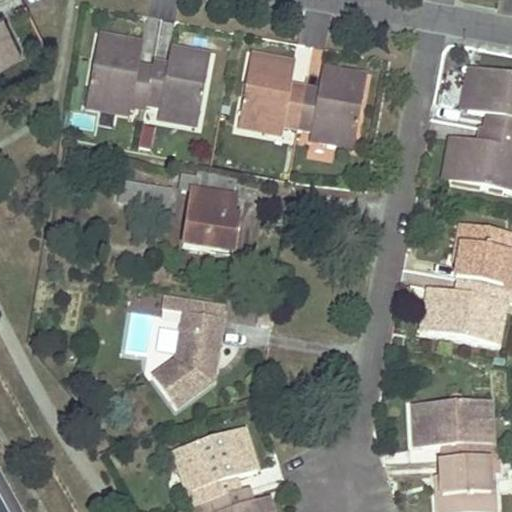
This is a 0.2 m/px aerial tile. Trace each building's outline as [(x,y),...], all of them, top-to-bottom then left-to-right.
[(0,66),(22,55),(2,15),(0,16),(0,66)] [(98,35),(85,101),(130,110),(131,107),(146,110),(145,105),(151,76),(137,73),(139,63),(142,43),(98,35)] [(158,114),(198,121),(210,56),(170,48),(167,62),(165,73),(152,70),(151,76),(145,105),(159,108),(158,114)] [(249,56),(238,123),(284,131),(284,128),(297,130),(304,95),(289,93),(291,83),(294,63),(249,56)] [(167,62),(154,60),(153,66),(152,70),(165,73),(167,62)] [(153,66),(139,63),(137,73),(151,76),(152,70),(153,66)] [(308,137),(354,144),(366,76),(321,68),(318,88),(316,97),(304,95),(297,130),(309,132),(308,137)] [(475,70),(467,68),(459,112),(468,113),(475,70)] [(490,130),(511,133),(511,76),(475,70),(468,113),(483,115),(494,117),(490,130)] [(305,86),(291,83),(289,93),(304,95),(305,86)] [(318,88),(305,86),(304,95),(316,97),(318,88)] [(130,110),(85,101),(84,110),(129,119),(130,110)] [(94,116),(73,113),(70,128),(92,132),(94,116)] [(198,121),(158,114),(156,123),(196,130),(198,121)] [(494,117),(483,115),(481,128),(490,130),(494,117)] [(284,131),(238,123),(236,130),(282,138),(284,131)] [(152,150),(156,128),(145,125),(141,148),(152,150)] [(481,128),(477,127),(474,141),(488,145),(490,130),(481,128)] [(456,138),(448,184),(511,193),(511,133),(490,130),(488,145),(474,141),(456,138)] [(354,144),(308,137),(307,144),(353,152),(354,144)] [(456,138),(448,137),(440,183),(448,184),(456,138)] [(207,164),(208,147),(154,144),(154,150),(172,151),(172,163),(207,164)] [(175,180),(122,171),(121,180),(173,189),(191,192),(196,193),(199,178),(176,174),(175,180)] [(182,246),(230,254),(237,217),(230,216),(234,194),(237,178),(200,172),(199,178),(196,193),(191,192),(182,246)] [(117,203),(169,212),(173,189),(121,180),(117,203)] [(464,225),(457,224),(451,265),(456,266),(464,225)] [(456,266),(454,279),(455,280),(466,282),(500,288),(511,233),(464,225),(456,266)] [(511,271),(511,232),(511,233),(500,288),(503,289),(509,290),(511,271)] [(466,282),(455,280),(452,292),(464,295),(466,282)] [(426,332),(497,345),(505,302),(501,301),(503,289),(500,288),(466,282),(464,295),(452,292),(433,289),(426,332)] [(433,289),(426,287),(418,331),(426,332),(433,289)] [(176,359),(152,376),(175,409),(213,381),(224,305),(184,300),(176,359)] [(150,318),(132,315),(127,351),(145,354),(150,318)] [(464,463),(490,462),(500,461),(499,458),(499,448),(495,448),(493,404),(454,406),(410,408),(412,452),(440,451),(440,457),(440,464),(464,463)] [(191,493),(197,491),(200,503),(206,501),(230,493),(228,481),(238,478),(256,473),(242,430),(178,451),(191,493)] [(178,451),(170,453),(187,507),(191,506),(200,503),(197,491),(191,493),(178,451)] [(435,511),(496,511),(495,476),(500,476),(500,461),(490,462),(464,463),(440,464),(436,465),(436,471),(437,479),(434,479),(435,511)] [(238,478),(228,481),(230,493),(240,490),(238,478)] [(249,488),(240,490),(245,505),(254,503),(249,488)] [(271,511),(267,498),(254,503),(245,505),(240,490),(230,493),(206,501),(210,511),(271,511)] [(200,503),(191,506),(193,511),(202,509),(203,511),(210,511),(206,501),(200,503)]
